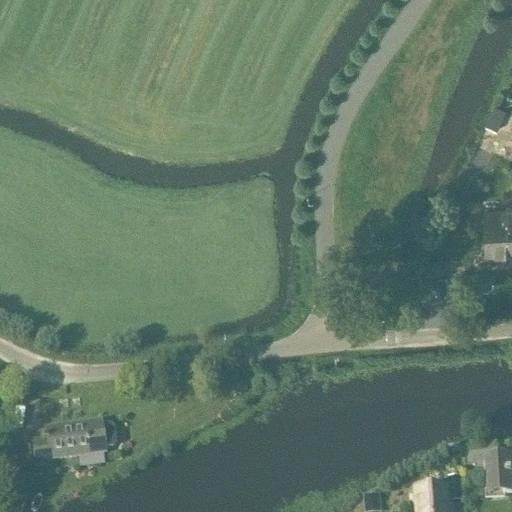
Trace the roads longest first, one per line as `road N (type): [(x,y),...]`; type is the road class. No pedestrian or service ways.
road 1 (unclassified): [(329,343),(329,163),(348,110),(422,0)]
road 2 (unclassified): [(0,347),(40,370),(74,375),(329,343)]
road 3 (unclassified): [(329,343),(511,329)]
